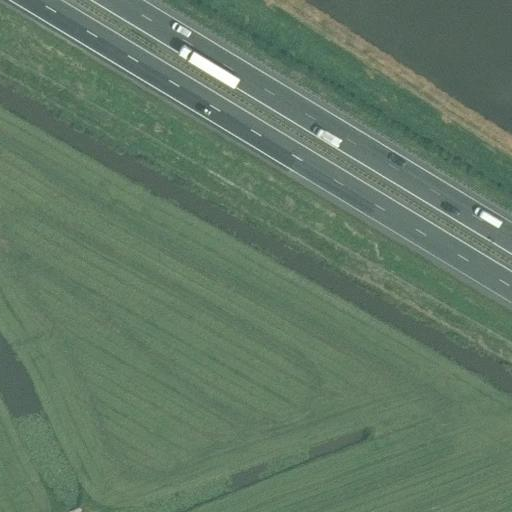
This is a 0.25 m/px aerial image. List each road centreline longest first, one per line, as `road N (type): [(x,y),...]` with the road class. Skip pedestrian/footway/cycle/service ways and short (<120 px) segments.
road 1 (trunk): [(30,0),(511,291)]
road 2 (trunk): [(511,240),(115,0)]
